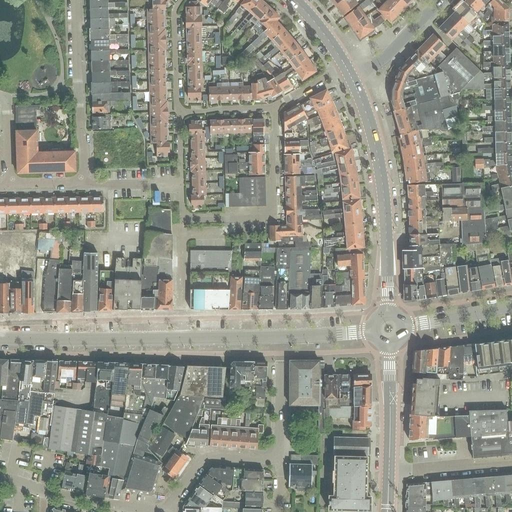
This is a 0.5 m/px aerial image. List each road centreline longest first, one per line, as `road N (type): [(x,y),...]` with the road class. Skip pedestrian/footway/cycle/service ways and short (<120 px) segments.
road 1 (secondary): [(0,338),(280,336)]
road 2 (tertiary): [(388,315),(382,183),(350,77)]
road 3 (residential): [(182,219),(273,216),(274,107)]
road 4 (residential): [(80,178),(75,0)]
road 5 (residential): [(170,511),(202,459),(274,457)]
road 6 (tertiary): [(388,474),(389,344)]
road 7 (residential): [(274,457),(280,336)]
road 8 (residential): [(42,490),(161,511)]
